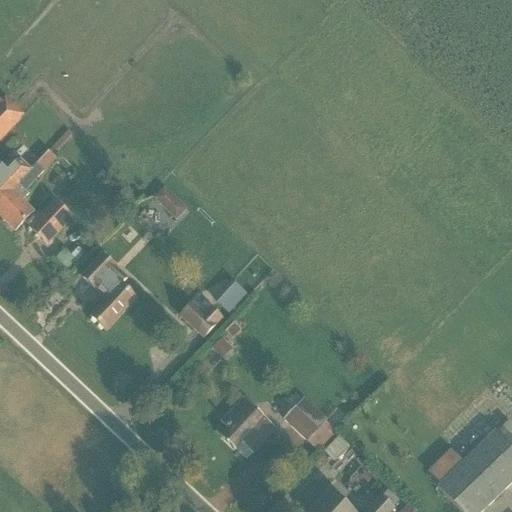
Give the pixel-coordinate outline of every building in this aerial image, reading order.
[(0,141),(26,115),(6,95),(0,101),(0,141)] [(30,170),(16,185),(20,188),(24,192),(35,180),(56,158),(48,151),(30,171),(30,170)] [(20,188),(16,185),(30,170),(20,161),(8,173),(0,166),(0,209),(14,194),(20,188)] [(153,196),(178,219),(190,207),(165,183),(153,196)] [(55,202),(40,219),(14,194),(0,209),(0,217),(15,232),(28,219),(34,225),(30,230),(48,246),(73,219),(55,202)] [(151,204),(144,224),(166,233),(174,213),(151,204)] [(55,260),(70,275),(80,265),(65,250),(55,260)] [(122,286),(127,280),(115,269),(116,269),(103,257),(83,279),(95,291),(98,288),(109,298),(90,318),(106,333),(136,300),(122,286)] [(36,314),(48,324),(70,300),(58,290),(36,314)] [(193,305),(181,318),(204,340),(222,320),(211,310),(205,316),(193,305)] [(234,339),(244,331),(236,320),(225,328),(234,339)] [(212,349),(223,359),(232,350),(228,346),(231,343),(224,336),(212,349)] [(277,430),(243,399),(221,422),(229,430),(221,438),(235,451),(242,444),(253,455),(268,440),(277,430)] [(283,421),(307,444),(308,443),(318,452),(332,437),(299,405),(283,421)] [(511,426),(508,423),(496,434),(495,433),(438,489),(459,511),(483,511),(511,484),(511,426)] [(326,450),(337,458),(349,441),(338,433),(326,450)] [(393,511),(394,511),(401,503),(388,491),(381,499),(368,511),(352,511),(332,494),(315,511),(393,511)]
